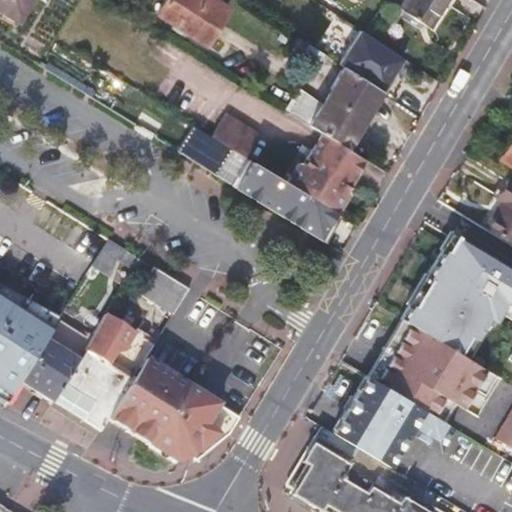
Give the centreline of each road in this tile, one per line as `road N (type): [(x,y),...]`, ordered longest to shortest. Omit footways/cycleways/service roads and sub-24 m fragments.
road 1 (residential): [(511,13),(322,331)]
road 2 (unclassified): [(159,212),(145,150),(0,65)]
road 3 (residential): [(322,331),(211,511)]
road 4 (unclassified): [(322,331),(269,299),(254,265),(220,237),(159,212)]
road 5 (unclassified): [(0,155),(87,209),(159,212)]
